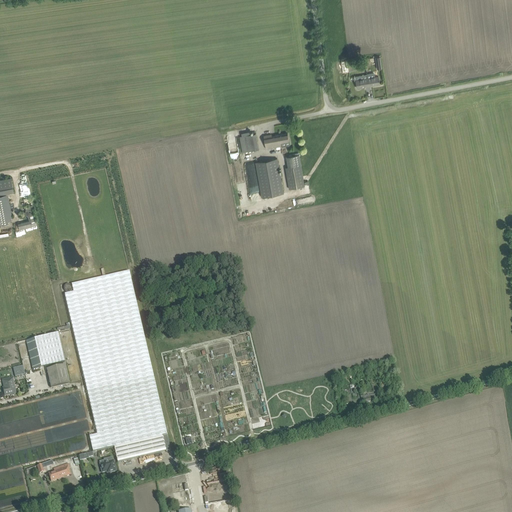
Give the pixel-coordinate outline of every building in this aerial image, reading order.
[(375,77),(374,73),(367,74),(369,86),(380,85),(379,81),(380,81),(380,80),(379,80),(379,76),(375,77)] [(369,86),(367,74),(354,77),(354,81),(356,81),(358,88),(369,86)] [(289,141),(288,133),(272,136),(272,134),(264,136),(266,149),(281,146),(281,143),(289,141)] [(241,136),(243,152),(260,150),(259,142),(257,142),(256,134),(241,136)] [(290,189),(305,186),(299,155),(287,157),(289,167),(286,167),(290,189)] [(261,197),(283,193),(278,159),(255,163),(261,197)] [(0,224),(8,223),(8,221),(11,220),(11,218),(12,218),(8,194),(6,194),(14,192),(11,179),(3,180),(0,181),(0,224)] [(37,225),(32,205),(25,207),(26,211),(29,221),(18,224),(19,230),(31,227),(37,225)] [(73,292),(65,294),(84,380),(97,435),(89,437),(93,452),(114,447),(118,463),(171,451),(129,271),(124,272),(71,285),(73,292)] [(32,339),(26,340),(33,370),(65,362),(58,333),(32,339)] [(23,366),(13,368),(15,376),(24,374),(23,366)] [(51,388),(70,384),(66,367),(47,371),(51,388)] [(12,378),(2,380),(5,390),(3,391),(4,396),(10,395),(11,396),(14,395),(15,394),(16,394),(15,390),(14,390),(13,386),(14,385),(12,378)] [(375,401),(374,395),(361,397),(362,401),(364,400),(365,403),(375,401)] [(100,465),(102,473),(109,471),(110,473),(116,472),(113,461),(105,463),(104,461),(100,462),(100,465)] [(51,481),(70,475),(69,470),(70,469),(68,464),(55,469),(56,471),(48,474),(51,481)]
